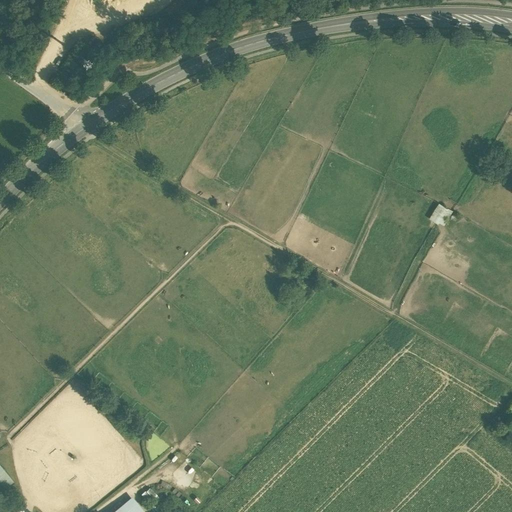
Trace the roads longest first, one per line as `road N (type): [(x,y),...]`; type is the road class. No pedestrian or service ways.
road 1 (secondary): [(511,25),(355,22),(234,49),(117,105),(0,201)]
road 2 (track): [(511,388),(131,162),(86,126)]
road 3 (track): [(227,219),(0,442)]
road 4 (track): [(121,70),(136,58),(320,0)]
